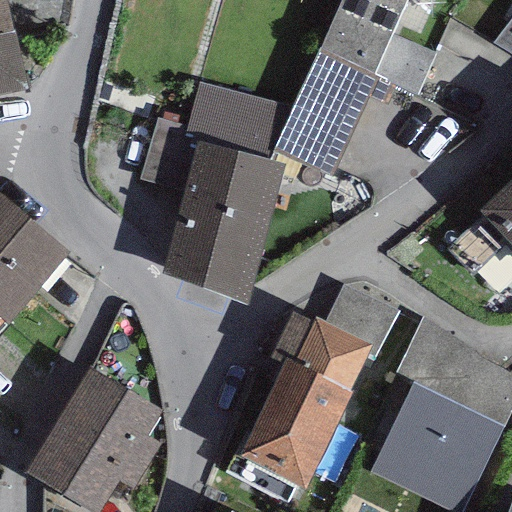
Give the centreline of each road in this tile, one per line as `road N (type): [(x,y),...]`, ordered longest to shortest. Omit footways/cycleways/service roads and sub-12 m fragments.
road 1 (residential): [(56,131),(55,166),(71,209),(150,293),(177,343),(186,436),(171,511)]
road 2 (residential): [(88,0),(56,131)]
